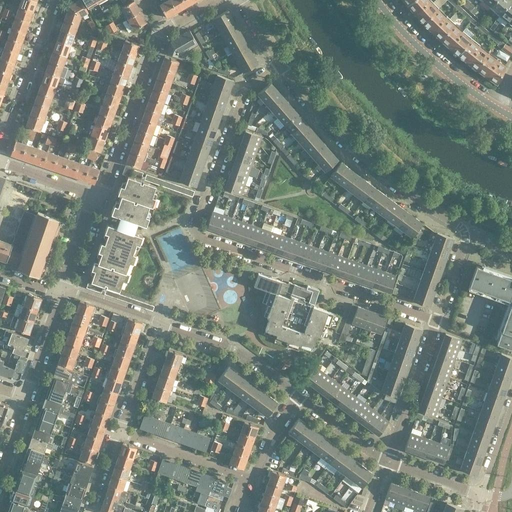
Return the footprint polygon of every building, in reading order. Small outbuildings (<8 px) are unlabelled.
[(32,0),(20,0),(18,7),(33,12),(37,1),(32,0)] [(80,0),(78,0),(70,5),(80,20),(81,16),(88,12),(81,1),(80,0)] [(83,0),(88,9),(98,3),(96,0),(83,0)] [(120,8),(126,19),(140,11),(133,0),(131,1),(128,3),(120,8)] [(162,3),(159,4),(167,17),(177,11),(170,0),(166,0),(162,2),(162,3)] [(182,0),(170,0),(177,11),(186,6),(182,0)] [(429,0),(412,0),(407,4),(408,5),(407,7),(410,10),(412,10),(418,17),(433,4),(432,3),(429,0)] [(433,4),(418,17),(419,18),(418,19),(421,22),(423,22),(424,23),(423,25),(426,28),(428,27),(433,32),(447,18),(444,15),(437,8),(445,0),(434,0),(432,3),(433,4)] [(466,0),(464,0),(461,3),(470,12),(474,7),(466,0)] [(495,0),(490,7),(499,15),(510,0),(509,0),(495,0)] [(511,2),(510,0),(499,15),(500,16),(508,21),(511,15),(511,2)] [(69,6),(64,20),(78,25),(80,20),(70,5),(69,6)] [(18,7),(14,17),(29,22),(33,12),(18,7)] [(227,10),(212,19),(217,28),(233,19),(227,10)] [(140,11),(126,19),(133,29),(139,26),(141,25),(146,22),(140,11)] [(447,18),(433,32),(435,34),(435,36),(438,38),(439,38),(440,39),(440,41),(443,44),(444,43),(449,46),(461,31),(452,23),(458,16),(455,12),(448,19),(447,18)] [(14,17),(11,27),(25,32),(29,22),(14,17)] [(233,19),(217,28),(222,37),(238,28),(233,19)] [(64,20),(60,30),(74,35),(78,25),(64,20)] [(96,28),(92,20),(87,22),(92,30),(96,28)] [(493,23),(489,28),(492,30),(496,25),(498,23),(495,20),(493,23)] [(105,27),(107,30),(115,26),(113,22),(105,27)] [(107,30),(109,34),(117,30),(115,26),(107,30)] [(11,27),(7,38),(22,43),(25,32),(11,27)] [(461,31),(449,46),(453,50),(453,52),(456,54),(457,54),(459,55),(458,56),(461,59),(463,58),(466,61),(478,45),(473,41),(469,38),(473,34),(465,27),(461,31)] [(238,28),(222,37),(227,46),(243,37),(238,28)] [(60,30),(57,40),(71,45),(74,35),(60,30)] [(198,45),(189,30),(170,41),(166,52),(184,59),(188,57),(185,51),(198,45)] [(243,37),(227,46),(232,55),(248,46),(243,37)] [(7,38),(3,48),(18,53),(22,43),(7,38)] [(57,40),(53,51),(67,56),(71,45),(57,40)] [(123,42),(121,50),(135,55),(139,45),(133,43),(131,42),(125,40),(124,42),(123,42)] [(511,51),(511,49),(504,43),(501,49),(510,55),(511,51)] [(478,45),(466,61),(472,66),(471,67),(474,70),(476,69),(477,70),(477,71),(480,74),(481,73),(483,74),(494,58),(478,45)] [(248,46),(232,55),(237,63),(253,55),(248,46)] [(3,48),(0,56),(0,58),(14,64),(18,53),(3,48)] [(208,57),(212,55),(215,53),(213,49),(206,53),(208,57)] [(121,50),(117,60),(131,66),(135,55),(121,50)] [(53,51),(49,61),(63,66),(67,56),(53,51)] [(253,55),(237,63),(242,73),(258,64),(253,55)] [(164,57),(160,67),(175,72),(178,64),(177,64),(178,62),(172,60),(172,59),(170,58),(169,59),(164,57)] [(0,58),(0,70),(11,74),(14,64),(0,58)] [(494,58),(483,74),(491,80),(490,81),(494,84),(495,83),(496,84),(505,66),(502,64),(503,63),(494,58)] [(117,60),(113,71),(127,76),(131,66),(117,60)] [(49,61),(46,72),(60,77),(64,78),(68,68),(63,66),(49,61)] [(160,67),(156,77),(171,83),(175,72),(160,67)] [(0,70),(0,81),(7,84),(11,74),(0,70)] [(113,71),(109,81),(124,87),(127,76),(113,71)] [(42,82),(56,87),(61,89),(65,78),(64,78),(60,77),(46,72),(42,82)] [(216,74),(213,84),(229,90),(233,80),(216,74)] [(156,77),(153,87),(167,93),(171,83),(156,77)] [(109,81),(105,92),(120,97),(124,87),(109,81)] [(42,82),(38,92),(52,97),(56,87),(42,82)] [(270,83),(257,94),(263,102),(276,90),(270,83)] [(213,84),(209,94),(226,100),(229,90),(213,84)] [(153,87),(149,98),(164,103),(167,93),(153,87)] [(276,90),(263,102),(270,109),(283,98),(276,90)] [(38,92),(34,103),(48,108),(52,97),(38,92)] [(105,92),(102,102),(116,107),(120,97),(105,92)] [(209,94),(206,103),(223,109),(226,100),(209,94)] [(149,98),(145,108),(160,113),(164,103),(149,98)] [(283,98),(270,109),(277,117),(290,105),(283,98)] [(102,102),(98,112),(112,118),(116,107),(102,102)] [(34,103),(30,115),(44,119),(48,108),(34,103)] [(206,103),(203,113),(219,119),(223,109),(206,103)] [(277,117),(272,121),(279,128),(283,124),(297,113),(290,105),(277,117)] [(145,108),(141,119),(156,124),(160,113),(145,108)] [(98,112),(94,123),(109,128),(112,118),(98,112)] [(203,113),(199,123),(216,129),(219,119),(203,113)] [(297,113),(283,124),(290,133),(304,121),(297,113)] [(44,119),(30,115),(26,126),(40,131),(44,119)] [(141,119),(138,129),(152,134),(156,124),(141,119)] [(249,119),(246,128),(255,131),(256,128),(251,126),(253,120),(249,119)] [(304,121),(290,133),(297,140),(310,129),(304,121)] [(94,123),(90,135),(104,140),(109,128),(94,123)] [(199,123),(196,132),(212,138),(216,129),(199,123)] [(138,129),(134,139),(149,144),(152,134),(138,129)] [(310,129),(297,140),(304,148),(317,137),(310,129)] [(245,131),(241,140),(258,146),(261,137),(245,131)] [(196,132),(192,142),(209,148),(212,138),(196,132)] [(90,135),(86,144),(87,145),(86,147),(92,149),(94,150),(100,152),(104,140),(90,135)] [(317,137),(304,148),(311,156),(324,144),(317,137)] [(134,139),(130,151),(144,156),(149,144),(134,139)] [(18,142),(15,141),(13,147),(13,146),(12,149),(13,149),(11,155),(21,158),(27,141),(22,140),(21,142),(18,141),(18,142)] [(241,140),(238,150),(254,156),(258,146),(241,140)] [(27,141),(21,158),(32,162),(37,148),(31,146),(32,143),(27,141)] [(192,142),(189,152),(206,158),(209,148),(192,142)] [(324,144),(311,156),(317,163),(331,152),(324,144)] [(37,148),(32,162),(42,166),(47,151),(37,148)] [(238,150),(234,160),(251,166),(254,156),(238,150)] [(47,151),(42,166),(53,169),(57,155),(47,151)] [(57,155),(53,169),(63,173),(68,158),(70,153),(65,151),(63,157),(57,155)] [(130,151),(125,163),(131,165),(134,166),(139,168),(140,166),(141,166),(143,161),(163,168),(165,164),(157,161),(144,156),(130,151)] [(189,152),(186,161),(202,167),(206,158),(189,152)] [(331,152),(317,163),(325,171),(338,160),(331,152)] [(68,158),(63,173),(73,176),(78,162),(68,158)] [(234,160),(231,170),(248,175),(251,166),(234,160)] [(186,161),(182,171),(199,177),(202,167),(186,161)] [(78,162),(73,176),(84,180),(89,166),(78,162)] [(340,162),(330,176),(338,182),(349,168),(340,162)] [(89,166),(84,180),(94,184),(96,178),(97,176),(99,170),(100,170),(97,169),(89,166)] [(131,168),(124,166),(121,174),(127,176),(128,177),(131,168)] [(349,168),(338,182),(346,189),(357,175),(349,168)] [(231,170),(228,179),(244,185),(248,175),(231,170)] [(182,171),(179,181),(195,187),(199,177),(182,171)] [(357,175),(346,189),(354,194),(365,180),(357,175)] [(141,181),(128,177),(127,176),(124,187),(120,186),(117,195),(120,196),(117,206),(114,205),(111,213),(146,226),(149,217),(145,216),(149,206),(152,207),(155,198),(152,197),(156,186),(142,182),(142,184),(140,183),(141,181)] [(228,179),(224,189),(241,195),(244,185),(228,179)] [(365,180),(354,194),(362,201),(373,186),(365,180)] [(373,186),(362,201),(371,207),(382,193),(373,186)] [(382,193),(371,207),(380,214),(391,200),(382,193)] [(391,200),(380,214),(388,220),(398,205),(391,200)] [(398,205),(388,220),(395,225),(406,211),(398,205)] [(0,259),(18,266),(18,269),(39,276),(40,273),(43,274),(60,223),(58,222),(59,219),(37,212),(36,215),(23,211),(11,244),(0,240),(0,259)] [(212,211),(206,228),(216,231),(222,215),(212,211)] [(406,211),(395,225),(404,232),(415,218),(406,211)] [(222,215),(216,231),(226,235),(232,218),(222,215)] [(232,218),(226,235),(235,238),(241,221),(232,218)] [(415,218),(404,232),(412,238),(422,224),(415,218)] [(241,221),(235,238),(245,241),(251,225),(241,221)] [(118,227),(107,223),(104,232),(107,233),(104,243),(101,242),(97,251),(101,252),(97,262),(94,261),(91,270),(94,271),(91,282),(104,286),(104,284),(106,285),(106,287),(119,291),(123,281),(126,282),(129,273),(126,272),(129,262),(132,263),(136,254),(132,253),(136,243),(139,244),(142,236),(131,232),(133,229),(129,226),(125,224),(119,223),(118,227)] [(251,225),(245,241),(254,245),(260,228),(251,225)] [(260,228),(254,245),(264,248),(270,231),(260,228)] [(270,231),(264,248),(274,251),(279,235),(270,231)] [(437,233),(433,242),(450,248),(453,238),(437,233)] [(279,235),(274,251),(283,255),(289,238),(279,235)] [(289,238),(283,255),(293,258),(299,242),(289,238)] [(299,242),(293,258),(303,262),(309,245),(299,242)] [(433,242),(430,252),(446,258),(450,248),(433,242)] [(309,245),(303,262),(312,265),(318,249),(309,245)] [(318,249),(312,265),(322,269),(328,252),(318,249)] [(328,252),(322,269),(332,272),(338,256),(328,252)] [(430,252),(426,262),(443,268),(446,258),(430,252)] [(338,256),(332,272),(341,275),(347,259),(338,256)] [(347,259),(341,275),(351,279),(357,262),(347,259)] [(357,262),(351,279),(361,282),(367,266),(357,262)] [(426,262),(423,272),(439,277),(443,268),(426,262)] [(468,286),(469,286),(468,289),(508,303),(496,335),(495,335),(494,336),(494,337),(494,338),(495,338),(495,339),(496,339),(497,338),(497,337),(498,338),(496,344),(511,349),(511,275),(484,266),(485,265),(484,264),(483,263),(482,264),(481,264),(481,265),(481,266),(482,267),(482,268),(476,266),(468,286)] [(367,266),(361,282),(371,286),(377,269),(367,266)] [(377,269),(371,286),(380,289),(386,272),(377,269)] [(386,272),(380,289),(390,292),(395,276),(386,272)] [(423,272),(419,281),(436,287),(439,277),(423,272)] [(341,316),(321,309),(309,305),(310,301),(314,302),(319,290),(307,286),(306,288),(288,282),(288,284),(258,273),(253,286),(266,290),(261,302),(267,304),(263,316),(269,318),(265,330),(276,334),(275,338),(273,342),(298,350),(301,342),(312,346),(317,335),(322,337),(326,325),(336,328),(341,316)] [(419,281),(416,291),(432,297),(436,287),(419,281)] [(416,291),(413,300),(429,306),(432,297),(416,291)] [(26,296),(23,305),(37,310),(41,298),(36,296),(33,295),(28,294),(27,296),(26,296)] [(79,302),(76,312),(90,317),(91,312),(93,307),(93,305),(88,303),(85,302),(85,303),(80,301),(79,301),(79,302)] [(341,334),(339,340),(344,341),(346,336),(351,323),(357,306),(352,304),(341,334)] [(23,305),(19,317),(33,322),(37,310),(23,305)] [(357,306),(351,323),(360,326),(366,309),(357,306)] [(366,309),(360,326),(370,329),(376,313),(366,309)] [(76,312),(73,321),(87,326),(90,317),(76,312)] [(376,313),(370,329),(381,333),(386,317),(376,313)] [(13,315),(9,327),(15,329),(21,331),(20,331),(23,332),(29,334),(33,322),(19,317),(13,315)] [(126,321),(123,330),(137,335),(140,326),(142,323),(136,321),(136,320),(134,320),(128,318),(126,322),(126,321)] [(73,321),(69,332),(80,336),(83,337),(87,326),(73,321)] [(405,323),(401,333),(418,338),(421,329),(405,323)] [(88,327),(86,332),(101,337),(102,332),(90,328),(88,327)] [(10,337),(8,343),(24,349),(27,338),(12,332),(5,329),(4,335),(10,337)] [(123,330),(119,341),(133,346),(137,335),(123,330)] [(69,332),(65,343),(79,348),(83,337),(80,336),(69,332)] [(401,333),(398,342),(414,348),(418,338),(401,333)] [(445,333),(441,343),(458,349),(461,339),(445,333)] [(3,341),(2,345),(2,346),(3,349),(7,350),(12,351),(15,353),(13,357),(17,359),(18,358),(25,361),(25,360),(26,360),(27,357),(29,350),(24,349),(8,343),(3,341)] [(119,341),(115,353),(129,358),(133,346),(119,341)] [(398,342),(394,352),(411,358),(414,348),(398,342)] [(65,343),(62,353),(76,358),(79,348),(65,343)] [(441,343),(438,353),(454,359),(458,349),(441,343)] [(370,349),(361,374),(366,376),(375,350),(370,349)] [(168,350),(164,363),(177,368),(182,355),(176,353),(176,352),(174,351),(174,352),(168,350)] [(394,352),(391,362),(408,368),(411,358),(394,352)] [(62,353),(58,364),(64,366),(72,369),(76,358),(62,353)] [(115,353),(111,365),(125,370),(129,358),(115,353)] [(438,353),(435,362),(451,368),(454,359),(438,353)] [(511,357),(501,353),(497,363),(511,368),(511,357)] [(13,368),(10,377),(16,379),(20,377),(26,360),(25,360),(25,361),(18,358),(17,359),(14,368),(13,368)] [(0,359),(0,373),(10,377),(13,368),(2,364),(3,361),(0,359)] [(391,362),(388,371),(404,377),(408,368),(391,362)] [(435,362),(431,372),(448,378),(451,368),(435,362)] [(164,363),(160,374),(173,379),(177,368),(164,363)] [(511,368),(497,363),(494,372),(510,378),(511,373),(511,368)] [(111,365),(107,377),(121,381),(125,370),(111,365)] [(228,365),(217,379),(225,385),(236,371),(228,365)] [(57,366),(53,376),(68,382),(71,374),(74,376),(76,373),(65,369),(59,367),(57,366)] [(314,366),(304,380),(313,387),(323,373),(314,366)] [(236,371),(225,385),(233,391),(244,377),(236,371)] [(388,371),(384,381),(401,387),(404,377),(388,371)] [(431,372),(428,382),(444,388),(448,378),(431,372)] [(494,372),(490,382),(507,388),(510,378),(494,372)] [(323,373),(313,387),(321,392),(331,378),(323,373)] [(160,374),(156,384),(170,389),(173,379),(160,374)] [(51,382),(50,387),(65,392),(68,393),(72,383),(68,382),(53,376),(53,377),(52,378),(51,381),(51,382)] [(107,377),(103,388),(117,393),(121,381),(107,377)] [(244,377),(233,391),(242,398),(252,384),(244,377)] [(331,378),(321,392),(329,399),(340,385),(331,378)] [(384,381),(384,382),(381,391),(397,397),(401,387),(384,381)] [(428,382),(424,392),(441,398),(444,388),(428,382)] [(490,382),(487,391),(504,397),(507,388),(490,382)] [(156,384),(152,397),(157,399),(160,400),(165,402),(170,389),(156,384)] [(252,384),(242,398),(250,404),(261,390),(252,384)] [(340,385),(329,399),(337,404),(347,390),(340,385)] [(47,396),(46,397),(61,402),(65,392),(50,387),(48,391),(47,392),(46,395),(47,396)] [(103,388),(99,399),(113,404),(117,393),(103,388)] [(261,390),(250,404),(259,410),(269,396),(261,390)] [(347,390),(337,404),(345,411),(356,397),(347,390)] [(487,391),(484,401),(500,407),(504,397),(487,391)] [(424,392),(421,402),(437,408),(441,398),(424,392)] [(215,394),(211,399),(216,403),(220,397),(215,394)] [(356,397),(345,411),(353,417),(364,403),(366,400),(358,394),(356,397)] [(269,396),(259,410),(267,416),(277,402),(269,396)] [(44,402),(43,407),(68,416),(74,418),(75,414),(63,410),(65,403),(61,402),(46,397),(45,398),(44,402)] [(99,399),(95,411),(109,416),(113,404),(99,399)] [(484,401),(480,411),(497,417),(500,407),(484,401)] [(0,412),(5,414),(6,414),(7,414),(8,409),(7,407),(8,405),(0,402),(0,412)] [(437,408),(421,402),(418,411),(434,417),(437,408)] [(364,403),(353,417),(362,423),(372,409),(364,403)] [(40,415),(39,417),(54,422),(56,416),(67,419),(68,416),(43,407),(41,411),(40,412),(39,415),(40,415)] [(372,409),(362,423),(370,429),(380,415),(372,409)] [(95,411),(90,423),(105,428),(109,416),(95,411)] [(480,411),(477,420),(493,426),(497,417),(480,411)] [(147,415),(147,416),(144,415),(143,418),(142,418),(142,420),(142,421),(140,427),(153,431),(157,419),(147,415)] [(380,415),(370,429),(378,435),(389,421),(380,415)] [(37,422),(36,427),(51,432),(54,422),(39,417),(39,418),(38,418),(37,421),(37,422)] [(298,418),(288,432),(296,438),(306,424),(298,418)] [(157,419),(153,431),(166,436),(170,423),(157,419)] [(477,420),(473,430),(490,436),(493,426),(477,420)] [(244,422),(241,431),(254,436),(258,426),(252,424),(250,423),(249,424),(244,422)] [(90,423),(87,434),(101,439),(105,428),(90,423)] [(170,423),(166,436),(179,441),(184,428),(170,423)] [(306,424),(296,438),(304,444),(315,430),(306,424)] [(34,432),(32,436),(52,443),(53,438),(49,437),(51,432),(36,427),(35,428),(33,432),(34,432)] [(184,428),(179,441),(192,445),(196,432),(184,428)] [(410,433),(404,449),(415,453),(420,436),(422,432),(412,428),(410,433)] [(315,430),(304,444),(312,450),(323,436),(315,430)] [(473,430),(470,440),(486,446),(490,436),(473,430)] [(241,431),(236,442),(250,447),(254,436),(241,431)] [(196,432),(192,445),(205,450),(209,438),(207,437),(207,436),(196,432)] [(87,434),(82,446),(96,451),(101,439),(87,434)] [(29,446),(28,447),(44,452),(45,447),(51,449),(51,448),(56,450),(57,445),(52,443),(32,436),(30,441),(30,442),(28,445),(29,446)] [(323,436),(312,450),(321,457),(331,443),(323,436)] [(420,436),(415,453),(424,456),(430,440),(420,436)] [(439,443),(433,460),(443,463),(444,460),(445,458),(446,455),(447,453),(448,450),(448,449),(449,447),(450,443),(440,439),(439,443)] [(430,440),(424,456),(433,460),(439,443),(430,440)] [(470,440),(467,449),(483,455),(486,446),(470,440)] [(236,442),(233,453),(247,458),(250,447),(236,442)] [(122,443),(118,454),(133,459),(136,450),(135,450),(136,448),(130,446),(130,445),(128,444),(128,445),(122,443)] [(331,443),(321,457),(329,463),(339,449),(331,443)] [(78,458),(80,458),(92,463),(96,451),(82,446),(78,458)] [(26,453),(25,457),(40,462),(46,464),(48,460),(42,458),(44,452),(28,447),(28,448),(27,449),(26,452),(26,453)] [(339,449),(329,463),(337,469),(348,455),(339,449)] [(467,449),(463,459),(480,465),(483,455),(467,449)] [(233,453),(229,464),(235,466),(234,466),(237,467),(243,469),(247,458),(233,453)] [(118,454),(115,464),(129,469),(133,459),(118,454)] [(348,455),(337,469),(345,475),(356,461),(348,455)] [(22,466),(21,467),(37,472),(39,467),(45,469),(47,464),(40,462),(25,457),(23,461),(23,462),(22,465),(22,466)] [(157,472),(171,477),(176,464),(162,459),(161,462),(160,462),(157,472)] [(463,459),(460,469),(476,475),(480,465),(463,459)] [(76,460),(73,471),(80,473),(88,476),(92,466),(88,464),(76,460)] [(356,461),(345,475),(353,481),(364,467),(356,461)] [(115,464),(111,474),(126,479),(129,469),(115,464)] [(189,469),(176,464),(171,477),(184,482),(189,469)] [(21,469),(17,479),(33,485),(35,479),(39,481),(40,478),(41,474),(37,473),(37,472),(21,467),(20,469),(21,469)] [(364,467),(353,481),(362,487),(372,473),(364,467)] [(189,469),(184,482),(197,486),(201,473),(189,469)] [(63,474),(62,478),(85,486),(88,476),(80,473),(73,471),(71,476),(63,474)] [(272,471),(268,481),(282,486),(285,478),(286,476),(280,474),(280,473),(277,472),(277,473),(272,471)] [(197,486),(195,490),(200,491),(196,503),(200,504),(204,506),(206,500),(206,498),(208,494),(210,491),(214,478),(201,473),(197,486)] [(126,479),(111,474),(108,485),(122,490),(126,479)] [(54,476),(52,481),(67,487),(66,491),(81,496),(85,486),(62,478),(62,479),(54,476)] [(214,478),(210,491),(220,494),(222,495),(223,494),(228,496),(231,489),(225,487),(227,483),(214,478)] [(17,479),(14,490),(29,495),(33,496),(37,486),(33,485),(17,479)] [(268,481),(264,492),(278,497),(282,486),(268,481)] [(385,499),(383,503),(388,504),(389,501),(394,502),(400,486),(390,482),(384,499),(385,499)] [(346,484),(341,492),(337,490),(337,491),(343,495),(349,486),(346,484)] [(122,490),(108,485),(99,511),(121,511),(125,502),(128,492),(122,490)] [(400,486),(394,502),(404,506),(410,489),(400,486)] [(410,489),(404,506),(414,509),(420,493),(410,489)] [(14,490),(10,499),(25,505),(31,507),(35,497),(33,496),(29,495),(14,490)] [(51,494),(50,497),(77,507),(81,496),(66,491),(64,496),(64,498),(60,497),(51,494)] [(264,492),(260,502),(275,507),(278,497),(264,492)] [(420,493),(414,509),(421,511),(423,511),(429,496),(420,493)] [(50,497),(48,500),(57,504),(54,510),(59,511),(60,511),(75,511),(77,507),(50,497)] [(296,497),(292,507),(299,510),(303,499),(296,497)] [(10,499),(7,510),(13,511),(22,511),(25,505),(10,499)] [(219,504),(206,500),(204,506),(217,510),(219,504)] [(125,502),(121,511),(132,511),(135,506),(125,502)] [(260,502),(256,511),(272,511),(275,507),(260,502)] [(446,503),(442,511),(461,511),(463,508),(446,503)]
